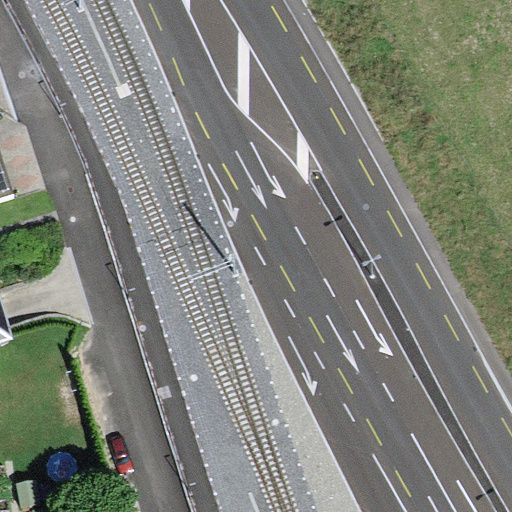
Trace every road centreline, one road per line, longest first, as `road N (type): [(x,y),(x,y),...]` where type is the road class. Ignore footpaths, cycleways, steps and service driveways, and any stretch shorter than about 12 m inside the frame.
road 1 (primary): [(207,0),(499,511)]
road 2 (residential): [(0,21),(60,149),(175,511)]
